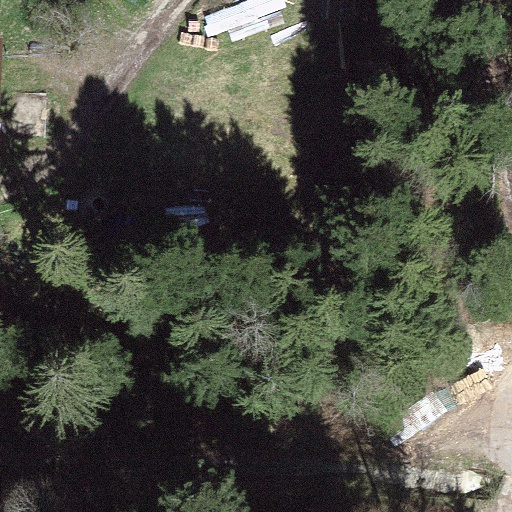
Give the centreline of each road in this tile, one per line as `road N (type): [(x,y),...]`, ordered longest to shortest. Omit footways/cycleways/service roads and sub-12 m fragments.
road 1 (track): [(0,184),(66,144),(180,0)]
road 2 (track): [(470,0),(497,48),(511,117)]
